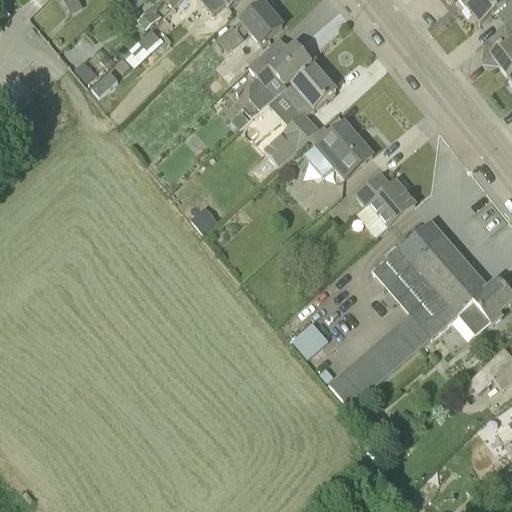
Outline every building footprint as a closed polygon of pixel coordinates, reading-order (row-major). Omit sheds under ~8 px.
[(122,0),(135,13),(148,0),(122,0)] [(164,0),(162,2),(172,12),(184,0),(164,0)] [(185,0),(173,12),(181,23),(197,9),(195,7),(202,0),(215,16),(225,7),(229,12),(242,0),(185,0)] [(456,0),(464,11),(477,0),(456,0)] [(496,18),(505,30),(511,24),(511,0),(477,0),(464,11),(480,30),(496,18)] [(217,45),(227,58),(235,51),(244,62),(260,48),(261,49),(282,31),(262,7),(217,45)] [(152,11),(136,25),(145,35),(161,21),(152,11)] [(511,43),(491,60),(508,82),(511,79),(511,24),(505,30),(511,38),(511,43)] [(247,72),(265,92),(273,102),(286,92),(284,89),(312,66),(295,46),(279,59),(272,50),(259,61),(247,72)] [(95,79),(83,66),(73,75),(85,88),(95,79)] [(316,136),(308,127),(304,122),(313,114),(314,115),(316,112),(318,114),(326,107),(325,105),(336,95),(314,70),(292,89),(291,89),(279,99),(291,113),(289,116),(296,124),(279,140),(263,155),(278,172),(296,156),(316,136)] [(344,127),(320,148),(348,180),(372,159),(344,127)] [(306,160),(323,183),(334,175),(316,152),(306,160)] [(369,211),(388,233),(415,209),(395,186),(389,192),(381,181),(356,202),(366,213),(369,211)] [(202,214),(191,223),(203,236),(214,227),(202,214)] [(457,321),(486,292),(430,227),(372,277),(409,320),(328,389),(350,414),(457,321)] [(486,292),(457,321),(474,340),(490,326),(492,328),(502,320),(499,317),(511,305),(511,301),(496,283),(486,292)] [(313,328),(291,346),(306,364),(328,346),(313,328)] [(511,387),(511,386),(511,367),(501,355),(486,369),(461,394),(472,404),(493,383),(501,395),(511,387)] [(368,410),(355,420),(365,432),(378,422),(368,410)] [(399,511),(411,511),(413,510),(406,503),(399,511)]
